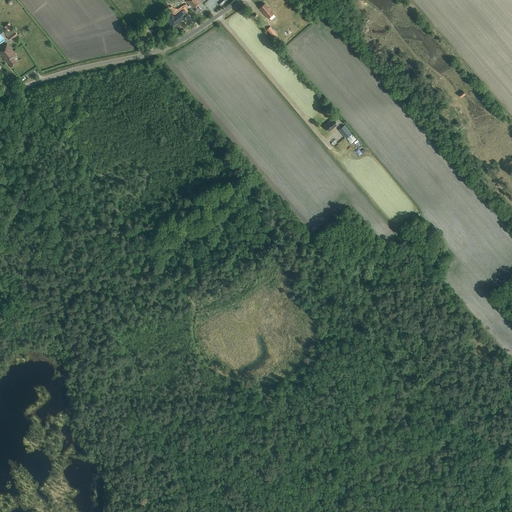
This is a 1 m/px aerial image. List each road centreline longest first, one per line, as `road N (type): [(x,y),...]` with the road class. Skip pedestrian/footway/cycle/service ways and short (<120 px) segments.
road 1 (track): [(0,66),(187,306),(200,360),(275,404),(364,511)]
road 2 (unclassified): [(0,93),(156,53),(240,0)]
road 3 (track): [(363,0),(455,91),(483,166),(511,205)]
